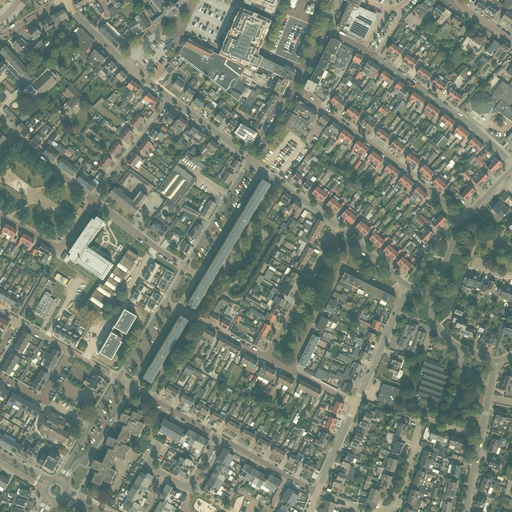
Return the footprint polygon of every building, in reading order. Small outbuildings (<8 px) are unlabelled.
[(88,7),(83,0),(79,0),(74,3),(78,11),(82,14),(85,12),(82,8),(81,7),(84,5),(86,8),(88,7)] [(94,0),(83,0),(88,7),(93,4),(100,15),(104,13),(99,5),(95,2),(94,0)] [(110,0),(115,6),(117,9),(121,6),(117,0),(110,0)] [(150,20),(155,26),(166,17),(170,20),(174,19),(177,17),(178,13),(178,11),(179,10),(179,9),(179,8),(178,8),(188,0),(187,0),(146,0),(150,4),(148,5),(150,7),(145,10),(152,19),(150,20)] [(242,0),(241,2),(244,3),(243,5),(274,17),(278,7),(279,7),(281,0),(242,0)] [(424,0),(426,1),(424,3),(423,2),(421,6),(419,5),(413,10),(421,19),(424,16),(423,15),(424,14),(425,15),(428,11),(429,11),(431,8),(430,7),(432,5),(433,5),(436,0),(424,0)] [(486,11),(492,0),(480,0),(475,7),(484,13),(486,11)] [(497,2),(493,0),(492,0),(486,11),(494,17),(500,9),(501,8),(501,6),(497,3),(497,2)] [(506,0),(501,6),(504,8),(511,0),(510,0),(506,0)] [(371,12),(365,9),(360,7),(348,2),(347,5),(348,5),(339,26),(338,25),(337,28),(348,33),(349,33),(360,38),(360,39),(364,41),(367,36),(372,28),(377,20),(376,14),(371,13),(371,12)] [(108,10),(112,16),(118,12),(116,9),(117,9),(115,6),(108,10)] [(447,19),(452,13),(446,9),(445,10),(438,6),(434,12),(440,17),(440,18),(442,20),(439,24),(441,25),(447,19)] [(68,17),(64,10),(56,14),(59,18),(60,17),(62,21),(61,21),(64,24),(69,30),(72,27),(64,20),(68,17)] [(241,74),(248,78),(253,80),(263,58),(258,56),(271,22),(241,10),(220,56),(226,59),(244,68),(241,74)] [(511,17),(511,16),(506,13),(507,13),(506,12),(501,20),(507,24),(511,17)] [(144,32),(151,27),(142,13),(135,19),(136,20),(128,25),(133,34),(141,29),(144,32)] [(55,25),(58,29),(62,32),(63,30),(60,27),(64,24),(61,21),(62,21),(60,17),(59,18),(56,14),(51,17),(56,25),(55,25)] [(456,30),(458,26),(462,21),(458,19),(459,18),(455,16),(451,22),(454,24),(452,27),(456,30)] [(92,25),(95,27),(101,22),(98,19),(95,17),(92,20),(93,21),(93,22),(94,23),(92,25)] [(53,32),(55,30),(58,29),(55,25),(53,26),(48,19),(41,23),(45,30),(52,37),(54,34),(53,32)] [(442,32),(449,25),(445,22),(439,28),(442,32)] [(103,35),(109,30),(104,25),(99,31),(103,35)] [(463,35),(467,29),(463,26),(461,29),(458,26),(456,30),(459,32),(459,33),(463,35)] [(41,33),(35,27),(29,33),(35,40),(36,39),(37,40),(30,47),(35,52),(45,42),(41,37),(39,35),(41,33)] [(77,42),(83,36),(86,33),(81,29),(82,28),(81,28),(73,37),(77,42)] [(114,34),(109,30),(103,35),(108,40),(114,34)] [(475,52),(478,54),(481,50),(483,49),(480,46),(486,38),(480,34),(480,32),(478,31),(476,31),(471,39),(467,37),(463,44),(466,46),(469,42),(478,48),(475,52)] [(113,44),(118,39),(114,34),(108,40),(113,44)] [(117,49),(122,44),(123,44),(127,40),(122,35),(118,39),(113,44),(117,49)] [(69,41),(82,56),(84,53),(95,42),(92,39),(88,36),(86,38),(83,36),(77,42),(73,37),(69,41)] [(335,41),(331,39),(325,52),(347,62),(348,59),(353,50),(341,44),(341,43),(335,40),(335,41)] [(25,46),(19,40),(18,40),(17,40),(16,41),(16,42),(13,45),(15,46),(14,48),(19,52),(22,56),(26,53),(22,49),(25,46)] [(179,51),(187,55),(193,42),(189,40),(188,40),(186,43),(184,42),(179,51)] [(388,51),(393,54),(397,48),(394,46),(397,43),(395,41),(388,51)] [(492,54),(495,56),(505,42),(504,41),(501,47),(499,45),(499,44),(499,45),(495,42),(495,41),(486,52),(491,56),(492,54)] [(193,42),(187,55),(192,57),(198,45),(198,44),(197,45),(193,42)] [(511,47),(505,42),(495,56),(491,60),(492,61),(495,63),(500,56),(504,59),(508,54),(507,53),(511,47)] [(199,45),(198,45),(192,57),(187,55),(179,51),(168,63),(170,65),(165,70),(170,75),(184,60),(230,95),(231,93),(241,74),(244,68),(226,59),(220,56),(213,53),(213,52),(212,52),(204,48),(203,47),(202,47),(199,45)] [(23,88),(25,90),(30,85),(29,83),(35,77),(34,77),(35,77),(6,47),(0,52),(6,59),(0,65),(0,105),(5,101),(5,100),(7,99),(0,91),(0,75),(8,69),(24,86),(22,89),(23,88)] [(91,66),(93,64),(93,63),(103,52),(98,47),(97,48),(98,48),(92,53),(92,54),(88,59),(86,61),(91,66)] [(397,48),(393,54),(398,58),(405,49),(403,47),(400,50),(397,48)] [(94,78),(97,75),(102,70),(99,67),(103,62),(103,63),(108,57),(103,52),(93,63),(93,64),(97,67),(93,72),(94,72),(91,76),(94,78)] [(347,62),(325,52),(324,52),(325,52),(321,59),(321,60),(343,71),(347,63),(347,62)] [(410,52),(403,61),(408,65),(413,59),(409,57),(412,53),(410,52)] [(87,56),(84,53),(82,56),(75,63),(78,66),(87,56)] [(362,66),(359,64),(363,58),(357,54),(348,68),(352,70),(355,65),(360,68),(362,66)] [(483,56),(474,66),(479,70),(488,61),(483,56)] [(267,87),(267,86),(270,81),(271,77),(277,65),(263,59),(263,58),(253,80),(267,87)] [(413,59),(408,65),(413,69),(420,59),(418,58),(416,61),(413,59)] [(343,71),(321,60),(320,64),(319,64),(318,67),(335,76),(340,78),(341,76),(343,71)] [(62,68),(55,61),(52,64),(59,71),(62,68)] [(370,71),(374,65),(375,64),(372,62),(372,63),(369,61),(362,71),(362,72),(367,75),(370,71)] [(117,68),(112,62),(110,65),(108,63),(103,69),(106,72),(108,72),(110,71),(112,73),(117,68)] [(447,75),(448,75),(452,71),(444,63),(440,67),(447,75)] [(416,74),(422,78),(426,71),(423,69),(426,66),(423,64),(416,74)] [(271,77),(279,80),(282,82),(284,79),(289,81),(292,83),(292,81),(293,79),(294,79),(294,78),(295,75),(296,75),(296,74),(295,74),(277,66),(278,65),(277,65),(277,66),(277,65),(271,77)] [(373,78),(380,68),(374,65),(370,71),(372,73),(370,76),(373,78)] [(47,66),(35,77),(29,83),(30,85),(25,90),(23,92),(31,100),(38,93),(41,96),(56,82),(54,79),(57,77),(49,68),(48,68),(47,66)] [(335,76),(318,67),(317,67),(318,68),(316,71),(314,74),(331,83),(335,76)] [(500,67),(494,73),(497,76),(503,70),(500,67)] [(428,69),(426,71),(422,78),(427,82),(434,72),(432,70),(431,71),(428,69)] [(453,70),(452,71),(448,75),(451,78),(456,73),(453,70)] [(358,71),(354,78),(352,82),(355,84),(357,80),(362,73),(358,71)] [(385,81),(389,75),(384,71),(377,81),(379,82),(382,79),(385,81)] [(115,78),(113,76),(109,81),(113,86),(119,80),(122,82),(127,77),(122,72),(115,78)] [(243,86),(248,78),(241,74),(231,93),(230,95),(230,96),(240,103),(242,99),(241,98),(244,92),(246,88),(243,86)] [(331,83),(314,74),(310,82),(328,90),(331,92),(335,85),(331,83)] [(389,75),(385,81),(388,83),(385,87),(388,89),(395,79),(389,75)] [(431,85),(437,89),(441,82),(444,79),(438,75),(431,85)] [(186,82),(182,79),(178,76),(175,80),(177,81),(173,86),(180,92),(184,86),(183,85),(186,82)] [(457,87),(462,78),(458,76),(453,85),(457,87)] [(489,84),(494,79),(492,76),(486,81),(489,84)] [(349,81),(346,79),(344,77),(341,83),(345,86),(346,85),(349,81)] [(185,95),(191,100),(195,94),(191,92),(199,82),(194,79),(191,82),(187,86),(190,88),(185,95)] [(282,82),(279,80),(278,82),(275,80),(274,82),(286,88),(288,85),(287,84),(289,81),(284,79),(282,82)] [(322,101),(323,102),(324,102),(327,98),(329,95),(326,94),(328,90),(310,82),(308,80),(304,89),(313,93),(322,101)] [(132,81),(127,87),(129,89),(121,98),(124,101),(137,85),(132,81)] [(441,82),(437,89),(442,92),(449,83),(447,81),(444,84),(441,82)] [(493,96),(491,98),(492,107),(495,109),(494,109),(511,122),(511,108),(509,107),(511,102),(511,81),(509,86),(502,81),(492,95),(493,96)] [(274,82),(271,89),(283,95),(284,91),(286,88),(274,82)] [(405,86),(399,82),(392,92),(394,93),(397,90),(400,92),(405,86)] [(124,101),(119,108),(122,111),(128,104),(133,97),(133,96),(135,94),(137,95),(139,97),(144,91),(141,89),(142,88),(137,85),(124,101)] [(81,101),(75,95),(77,93),(70,86),(65,91),(72,98),(66,104),(72,110),(81,101)] [(403,100),(410,90),(405,86),(400,92),(397,96),(403,100)] [(349,97),(353,99),(360,89),(357,87),(349,97)] [(455,87),(448,96),(453,100),(458,94),(455,92),(457,88),(455,87)] [(249,95),(272,109),(273,110),(276,104),(275,103),(276,101),(277,101),(279,98),(272,94),(272,95),(269,93),(268,95),(258,88),(256,92),(252,90),(249,95)] [(199,97),(194,103),(198,106),(198,105),(201,108),(205,102),(207,104),(211,100),(210,99),(216,92),(212,89),(206,98),(201,94),(199,97)] [(386,90),(380,98),(383,100),(389,92),(386,90)] [(108,99),(111,102),(113,104),(118,97),(114,93),(108,99)] [(142,98),(144,100),(148,104),(153,97),(148,93),(147,95),(145,94),(142,98)] [(336,106),(341,100),(338,98),(340,94),(338,93),(331,102),(336,106)] [(415,103),(419,97),(414,93),(407,102),(409,104),(412,101),(415,103)] [(453,100),(458,104),(465,94),(463,93),(461,96),(458,94),(453,100)] [(488,113),(492,107),(491,98),(484,94),(476,95),(471,102),(473,110),(479,115),(488,113)] [(249,95),(244,103),(268,117),(271,112),(272,109),(249,95)] [(158,101),(153,97),(148,104),(153,107),(151,109),(154,112),(159,105),(157,103),(158,101)] [(425,101),(419,97),(415,103),(418,105),(415,109),(418,110),(425,101)] [(102,98),(93,107),(96,110),(105,101),(102,98)] [(336,106),(341,110),(348,100),(346,99),(344,102),(341,100),(336,106)] [(204,110),(210,115),(215,109),(210,106),(213,102),(211,100),(207,104),(209,105),(204,110)] [(221,100),(217,105),(215,107),(219,110),(224,103),(221,100)] [(297,100),(291,111),(297,115),(298,114),(299,115),(299,117),(311,124),(317,114),(308,107),(304,104),(297,100)] [(373,103),(372,104),(369,108),(372,110),(375,106),(376,105),(380,108),(382,105),(375,100),(373,103)] [(401,100),(400,101),(394,108),(398,111),(400,108),(404,102),(401,100)] [(138,101),(134,106),(132,108),(135,110),(141,103),(138,101)] [(266,121),(268,117),(244,103),(240,110),(263,125),(265,123),(264,123),(265,121),(266,121)] [(353,104),(346,113),(351,117),(356,111),(353,109),(355,105),(353,104)] [(430,114),(435,107),(429,104),(422,113),(424,115),(427,112),(430,114)] [(383,105),(378,111),(386,116),(390,110),(383,105)] [(34,106),(21,119),(23,122),(37,109),(34,106)] [(433,121),(440,111),(435,107),(430,114),(433,116),(431,119),(433,121)] [(18,119),(7,108),(3,111),(14,122),(18,119)] [(228,118),(230,117),(232,114),(224,108),(220,112),(220,113),(215,119),(222,123),(227,117),(228,118)] [(166,122),(170,125),(172,126),(175,121),(173,120),(177,115),(170,110),(166,115),(167,116),(165,120),(167,121),(166,122)] [(263,125),(240,110),(237,115),(244,120),(244,121),(259,131),(260,131),(263,125)] [(351,117),(356,121),(363,112),(361,110),(358,113),(356,111),(351,117)] [(311,124),(299,117),(298,118),(290,112),(289,113),(290,113),(282,125),(282,126),(301,137),(303,139),(307,133),(305,131),(311,124)] [(384,125),(389,118),(388,118),(390,116),(388,114),(381,123),(384,125)] [(442,122),(445,124),(450,118),(444,114),(437,124),(439,126),(442,122)] [(134,120),(140,125),(144,120),(138,115),(134,120)] [(323,115),(319,121),(323,124),(320,127),(323,128),(325,125),(325,126),(330,120),(323,115)] [(367,120),(370,116),(368,115),(360,124),(366,128),(370,122),(367,120)] [(177,123),(175,121),(172,126),(171,128),(176,132),(178,130),(181,133),(184,129),(188,123),(181,118),(177,123)] [(455,122),(450,118),(445,124),(442,128),(448,132),(455,122)] [(103,128),(108,122),(105,119),(99,125),(103,128)] [(371,132),(378,123),(373,119),(370,122),(366,128),(371,132)] [(16,129),(20,133),(32,122),(30,120),(28,122),(24,126),(22,123),(16,129)] [(140,125),(134,120),(131,125),(137,130),(140,125)] [(396,133),(403,125),(405,122),(402,120),(394,131),(396,133)] [(33,121),(32,122),(20,133),(25,138),(31,133),(28,130),(31,128),(32,128),(36,125),(33,121)] [(226,127),(232,132),(237,126),(239,128),(241,125),(236,121),(234,124),(231,121),(226,127)] [(258,134),(259,131),(244,121),(241,124),(247,127),(247,128),(258,134)] [(42,122),(34,130),(36,132),(45,124),(42,122)] [(325,130),(333,136),(335,133),(340,128),(333,123),(331,127),(329,125),(326,129),(325,130)] [(423,133),(426,135),(433,126),(429,123),(423,133)] [(239,128),(234,134),(245,142),(251,146),(258,134),(247,128),(241,124),(241,125),(239,128)] [(44,140),(46,137),(47,136),(48,137),(53,131),(46,125),(38,134),(36,133),(29,139),(29,140),(30,139),(32,141),(30,143),(37,149),(41,143),(42,142),(40,140),(41,138),(44,140)] [(380,139),(385,133),(382,131),(385,128),(383,126),(375,135),(380,139)] [(426,135),(428,136),(429,137),(435,128),(433,126),(426,135)] [(454,137),(455,136),(457,133),(459,136),(464,130),(459,126),(452,135),(454,137)] [(185,135),(187,136),(189,138),(192,140),(194,137),(198,131),(193,127),(190,132),(189,133),(187,131),(185,135)] [(127,129),(124,134),(130,138),(133,134),(127,129)] [(164,138),(167,134),(160,129),(158,133),(154,130),(149,136),(155,141),(157,137),(158,138),(161,139),(163,139),(164,138)] [(470,134),(464,130),(459,136),(463,138),(460,141),(462,143),(470,134)] [(203,135),(198,131),(194,137),(192,140),(199,146),(202,142),(200,140),(203,135)] [(344,141),(349,134),(344,131),(336,140),(342,144),(344,141)] [(380,139),(386,143),(393,134),(391,132),(388,135),(385,133),(380,139)] [(53,143),(58,136),(54,134),(49,140),(53,143)] [(120,139),(126,143),(130,138),(124,134),(120,139)] [(344,141),(342,144),(341,144),(345,146),(347,148),(354,138),(349,134),(344,141)] [(441,145),(446,138),(441,135),(434,144),(439,147),(441,145)] [(390,147),(395,150),(403,140),(402,141),(397,137),(390,147)] [(473,148),(479,142),(474,138),(466,147),(468,149),(470,146),(473,148)] [(326,151),(333,141),(330,139),(323,148),(326,151)] [(146,140),(142,145),(148,150),(150,147),(153,149),(155,147),(146,140)] [(395,150),(401,154),(408,145),(406,143),(407,142),(403,140),(395,150)] [(212,156),(215,152),(219,147),(211,141),(208,146),(205,144),(200,151),(201,152),(203,153),(205,150),(207,152),(207,153),(212,156)] [(336,143),(333,141),(326,151),(329,153),(336,143)] [(363,145),(360,143),(358,141),(351,151),(353,153),(356,149),(359,151),(363,145)] [(426,144),(430,147),(434,150),(436,146),(429,141),(426,144)] [(484,147),(479,142),(473,148),(476,151),(473,154),(476,156),(484,147)] [(119,152),(123,147),(117,143),(113,148),(119,152)] [(49,158),(56,148),(51,144),(49,147),(43,154),(46,156),(46,155),(49,158),(48,158),(49,158)] [(146,153),(148,150),(142,145),(138,150),(147,157),(148,155),(146,153)] [(369,149),(363,145),(359,151),(362,154),(359,157),(361,159),(369,149)] [(66,150),(73,155),(76,151),(69,146),(66,150)] [(66,151),(63,149),(61,152),(56,148),(49,158),(54,162),(59,156),(61,158),(66,151)] [(113,148),(110,152),(109,153),(115,157),(119,152),(113,148)] [(341,161),(344,157),(348,152),(344,149),(337,158),(341,161)] [(405,160),(410,164),(415,158),(419,153),(415,150),(414,152),(412,150),(405,160)] [(189,155),(191,153),(190,152),(188,151),(184,156),(191,162),(193,158),(189,155)] [(433,151),(426,159),(430,162),(436,154),(433,151)] [(378,156),(374,153),(373,152),(365,162),(368,163),(370,160),(373,162),(378,156)] [(135,154),(131,159),(137,163),(140,161),(142,163),(144,161),(135,154)] [(463,160),(456,154),(451,159),(455,163),(457,165),(458,165),(463,160)] [(471,165),(472,164),(475,161),(477,159),(473,155),(467,161),(471,165)] [(106,156),(103,161),(108,166),(112,161),(106,156)] [(383,160),(378,156),(373,162),(370,166),(374,168),(376,170),(383,160)] [(478,157),(477,159),(475,161),(476,162),(478,164),(481,167),(482,168),(484,165),(485,165),(484,166),(493,174),(498,169),(492,164),(489,167),(486,164),(482,160),(483,159),(482,159),(479,156),(478,157)] [(194,157),(193,158),(191,162),(204,172),(207,167),(194,157)] [(236,160),(231,157),(228,161),(230,163),(229,166),(232,168),(232,167),(237,171),(241,164),(236,160)] [(415,158),(410,164),(415,168),(423,158),(420,157),(418,160),(415,158)] [(63,159),(58,165),(63,169),(68,163),(63,159)] [(131,159),(127,164),(136,171),(138,168),(135,166),(137,163),(131,159)] [(502,165),(496,159),(492,164),(498,169),(502,165)] [(99,166),(105,171),(108,166),(103,161),(99,166)] [(357,169),(361,163),(358,161),(351,171),(354,173),(357,169)] [(440,172),(446,165),(447,163),(445,161),(443,163),(437,169),(440,172)] [(424,175),(429,170),(426,167),(429,164),(427,162),(419,171),(424,175)] [(68,163),(63,169),(68,173),(73,167),(68,163)] [(301,164),(295,172),(297,174),(293,179),(294,180),(295,181),(295,183),(297,184),(298,184),(298,183),(299,183),(303,178),(302,177),(303,177),(301,175),(303,173),(302,172),(305,167),(301,164)] [(394,168),(389,164),(382,174),(384,176),(386,172),(389,175),(394,168)] [(171,173),(167,178),(162,184),(158,190),(168,198),(177,205),(178,205),(192,186),(197,180),(193,177),(177,165),(173,170),(171,173)] [(73,167),(68,173),(73,177),(78,171),(73,167)] [(229,184),(234,176),(228,173),(229,170),(225,167),(220,174),(219,175),(217,177),(218,178),(220,179),(218,182),(223,185),(224,185),(225,185),(225,184),(226,183),(229,184)] [(400,172),(394,168),(389,175),(393,177),(390,180),(392,182),(400,172)] [(424,175),(429,180),(437,171),(435,169),(432,172),(429,170),(424,175)] [(476,175),(478,178),(484,183),(489,178),(480,170),(478,172),(476,175)] [(329,174),(326,171),(324,174),(320,180),(323,182),(329,174)] [(462,175),(462,174),(459,171),(453,178),(457,181),(462,175)] [(320,180),(324,174),(322,172),(316,179),(319,181),(320,180)] [(462,174),(462,175),(468,181),(471,178),(465,172),(462,174)] [(77,180),(82,184),(87,178),(82,174),(77,180)] [(313,185),(312,185),(314,182),(312,181),(312,180),(311,179),(312,178),(308,175),(305,180),(307,181),(303,186),(304,187),(303,187),(308,191),(308,190),(308,191),(313,185)] [(372,183),(375,185),(380,178),(377,175),(372,183)] [(409,180),(406,177),(404,175),(396,185),(401,189),(404,185),(404,186),(409,180)] [(437,188),(443,182),(445,179),(441,175),(433,183),(437,188)] [(82,184),(87,188),(92,182),(87,178),(82,184)] [(480,188),(484,183),(478,178),(476,180),(473,178),(471,179),(480,188)] [(257,189),(253,196),(261,201),(271,185),(263,180),(260,185),(258,187),(259,187),(257,189)] [(414,184),(409,180),(404,186),(407,188),(404,191),(406,193),(414,184)] [(92,192),(97,186),(92,182),(87,188),(92,192)] [(330,189),(333,192),(336,189),(339,185),(335,182),(330,189)] [(437,188),(442,192),(450,184),(448,182),(445,185),(443,182),(437,188)] [(109,195),(111,197),(135,215),(141,208),(141,207),(148,198),(143,193),(142,193),(141,192),(133,202),(123,194),(124,192),(119,189),(121,187),(119,186),(120,184),(119,183),(115,188),(109,195)] [(320,184),(312,194),(318,198),(322,192),(319,189),(322,186),(320,184)] [(471,197),(475,192),(467,184),(465,186),(468,189),(465,191),(471,197)] [(455,188),(453,185),(448,190),(454,196),(457,193),(454,190),(455,188)] [(394,190),(391,187),(386,194),(384,196),(387,198),(394,190)] [(423,192),(419,188),(418,187),(410,196),(412,198),(415,201),(415,200),(423,192)] [(318,198),(323,202),(330,193),(328,191),(326,194),(322,192),(318,198)] [(466,202),(471,197),(465,191),(460,196),(466,202)] [(428,196),(423,192),(415,200),(418,203),(420,205),(428,196)] [(207,200),(203,207),(212,212),(216,205),(210,201),(212,198),(204,193),(202,197),(207,200)] [(507,212),(503,207),(504,206),(502,205),(509,197),(506,194),(504,193),(499,199),(498,197),(489,206),(490,207),(490,206),(493,209),(493,210),(501,218),(504,215),(505,216),(506,215),(505,214),(507,212)] [(292,198),(286,194),(282,199),(280,202),(286,206),(288,204),(292,198)] [(244,212),(252,217),(261,201),(253,196),(249,203),(248,205),(244,212)] [(334,196),(327,205),(332,209),(337,203),(334,201),(337,197),(334,196)] [(406,196),(406,197),(399,204),(398,206),(401,208),(403,206),(409,199),(406,196)] [(177,205),(168,198),(164,204),(173,211),(177,206),(177,205)] [(353,198),(351,200),(347,205),(351,207),(356,200),(353,198)] [(296,215),(298,212),(301,209),(300,208),(302,206),(296,201),(291,207),(295,210),(293,213),(296,215)] [(332,209),(338,213),(345,204),(343,202),(340,205),(337,203),(332,209)] [(200,218),(202,215),(199,214),(200,213),(185,204),(182,209),(186,212),(196,216),(200,218)] [(368,209),(370,206),(367,204),(362,210),(365,212),(368,209)] [(203,207),(200,213),(199,214),(202,215),(208,219),(212,212),(203,207)] [(280,219),(284,215),(283,214),(287,209),(284,207),(276,216),(280,219)] [(347,220),(352,214),(348,212),(351,208),(349,207),(342,216),(347,220)] [(238,221),(234,227),(242,232),(252,217),(244,212),(240,219),(239,221),(238,221)] [(352,214),(347,220),(352,225),(360,215),(357,213),(355,217),(352,214)] [(313,223),(321,228),(324,223),(318,220),(315,219),(316,217),(313,215),(311,218),(315,219),(313,223)] [(200,218),(196,216),(189,227),(199,233),(203,227),(198,224),(201,219),(200,218)] [(442,216),(437,221),(443,226),(447,221),(442,216)] [(70,257),(69,259),(76,264),(77,263),(82,266),(103,280),(111,268),(109,266),(85,250),(90,243),(97,233),(104,223),(97,218),(97,217),(95,221),(93,220),(93,219),(92,220),(93,220),(77,243),(76,243),(75,245),(73,244),(71,247),(73,248),(71,250),(72,251),(70,254),(69,253),(69,254),(71,255),(69,257),(70,257)] [(151,228),(157,233),(164,223),(165,222),(157,217),(152,224),(153,225),(151,228)] [(177,217),(172,225),(174,227),(180,219),(177,217)] [(416,220),(423,226),(426,223),(419,217),(416,220)] [(287,231),(291,225),(294,221),(294,220),(291,218),(287,225),(284,222),(281,227),(287,231)] [(356,228),(361,232),(366,226),(369,223),(364,219),(356,228)] [(438,231),(443,226),(437,221),(434,224),(431,221),(429,223),(438,231)] [(170,227),(164,223),(157,233),(163,237),(170,227)] [(318,234),(321,228),(313,223),(312,224),(312,223),(311,226),(305,223),(304,226),(306,227),(318,234)] [(7,235),(11,228),(5,225),(0,234),(0,235),(2,236),(4,233),(7,235)] [(369,228),(366,226),(361,232),(366,236),(374,227),(372,225),(369,228)] [(196,240),(199,233),(189,227),(184,235),(180,233),(180,232),(173,228),(170,232),(174,234),(178,236),(183,239),(187,241),(190,236),(196,240)] [(229,236),(225,243),(233,248),(242,232),(234,227),(230,234),(231,234),(229,236)] [(315,239),(318,234),(306,227),(304,229),(308,231),(306,234),(315,239)] [(406,231),(405,230),(402,232),(409,238),(414,232),(409,227),(406,231)] [(426,232),(424,234),(429,240),(434,235),(425,227),(423,229),(426,232)] [(6,238),(9,240),(11,242),(17,231),(11,228),(7,235),(6,238)] [(370,239),(375,244),(380,238),(377,235),(379,232),(377,230),(370,239)] [(313,244),(315,239),(306,234),(301,231),(296,238),(299,240),(310,245),(311,243),(313,244)] [(174,234),(170,232),(168,235),(165,239),(168,242),(174,234)] [(425,245),(429,240),(424,234),(424,235),(422,233),(419,235),(418,234),(416,237),(425,245)] [(28,238),(23,234),(17,245),(19,246),(21,242),(25,244),(28,238)] [(375,244),(380,248),(388,239),(385,237),(383,241),(380,238),(375,244)] [(28,238),(25,244),(28,246),(26,250),(28,251),(34,241),(28,238)] [(186,243),(187,241),(183,239),(180,243),(183,245),(180,250),(187,254),(191,247),(186,243)] [(301,250),(310,255),(313,250),(309,248),(310,245),(299,240),(298,243),(301,244),(298,249),(299,249),(301,250)] [(402,249),(404,251),(409,246),(412,243),(409,241),(402,249)] [(13,245),(10,243),(7,249),(4,254),(7,255),(13,245)] [(220,252),(217,256),(216,259),(224,263),(233,248),(225,243),(221,250),(220,252)] [(383,251),(388,256),(394,250),(391,247),(393,244),(391,243),(383,251)] [(45,254),(41,261),(45,264),(47,261),(46,261),(52,251),(41,245),(38,251),(45,254)] [(414,253),(419,257),(423,252),(419,248),(414,253)] [(121,283),(122,281),(122,280),(122,281),(127,273),(129,270),(129,271),(135,263),(134,263),(136,260),(137,260),(139,257),(129,250),(103,287),(100,285),(85,306),(84,307),(98,317),(100,314),(112,296),(115,298),(118,293),(115,291),(121,283)] [(278,260),(281,254),(274,250),(271,256),(278,260)] [(310,255),(301,250),(298,256),(307,261),(310,255)] [(388,256),(393,260),(401,251),(399,250),(397,253),(394,250),(388,256)] [(397,264),(402,268),(407,262),(404,260),(407,256),(405,255),(397,264)] [(295,261),(305,266),(307,261),(298,256),(295,261)] [(271,267),(271,266),(274,260),(269,258),(266,264),(271,267)] [(210,267),(206,274),(214,279),(224,263),(216,259),(212,265),(211,267),(210,267)] [(302,271),(305,266),(295,261),(293,260),(290,265),(302,271)] [(412,266),(407,262),(402,268),(407,272),(412,266)] [(158,269),(162,271),(164,268),(155,263),(153,266),(152,265),(148,271),(150,272),(150,271),(155,275),(156,274),(158,269)] [(172,273),(164,268),(162,271),(165,273),(162,278),(167,282),(169,283),(172,277),(171,276),(172,273)] [(295,273),(296,272),(291,269),(287,276),(296,281),(299,276),(295,273)] [(157,280),(159,276),(156,274),(155,275),(150,271),(150,272),(148,274),(147,273),(143,279),(150,283),(154,278),(157,280)] [(347,284),(350,278),(351,276),(350,276),(348,275),(347,276),(344,275),(345,273),(343,276),(342,277),(343,277),(341,281),(347,284)] [(201,283),(197,290),(205,295),(214,279),(206,274),(202,281),(201,283)] [(469,274),(468,278),(469,279),(467,285),(464,284),(464,283),(462,287),(471,290),(472,289),(476,290),(477,288),(479,283),(478,282),(479,277),(479,278),(475,277),(476,276),(469,274)] [(166,284),(167,282),(162,278),(159,276),(157,280),(160,282),(157,287),(164,291),(167,285),(166,284)] [(293,286),(296,281),(287,276),(284,281),(293,286)] [(350,278),(347,284),(353,287),(356,280),(356,279),(354,278),(353,279),(350,278)] [(290,292),(293,286),(284,281),(282,280),(280,282),(283,284),(281,287),(290,292)] [(358,289),(361,283),(362,282),(359,281),(359,282),(356,280),(353,287),(358,289)] [(496,296),(497,294),(499,288),(495,286),(496,285),(495,285),(496,283),(489,281),(487,286),(483,285),(481,291),(487,294),(488,293),(492,294),(491,297),(496,298),(496,296)] [(363,295),(364,292),(367,286),(368,285),(368,284),(367,285),(365,284),(364,285),(361,283),(358,289),(357,292),(363,295)] [(145,292),(149,294),(151,290),(142,285),(140,288),(139,287),(135,293),(137,294),(142,297),(143,297),(145,292)] [(511,300),(511,296),(511,290),(504,288),(505,287),(500,285),(499,288),(497,294),(499,295),(501,295),(500,296),(511,300)] [(3,300),(8,303),(16,289),(17,287),(15,286),(14,288),(10,295),(7,294),(3,300)] [(370,295),(373,289),(373,287),(371,286),(370,288),(367,286),(364,292),(370,295)] [(288,297),(290,292),(281,287),(279,291),(273,288),(271,291),(280,295),(281,293),(288,297)] [(17,295),(16,295),(19,291),(16,289),(8,303),(14,306),(17,300),(15,298),(17,295)] [(374,301),(378,292),(379,290),(377,289),(376,290),(373,289),(370,295),(368,299),(369,299),(368,299),(373,302),(373,301),(374,301)] [(159,295),(151,290),(149,294),(152,296),(149,301),(154,304),(156,305),(159,299),(158,298),(159,295)] [(196,310),(203,298),(205,295),(197,290),(193,296),(193,297),(192,299),(192,298),(187,305),(192,308),(191,309),(193,310),(193,309),(196,310)] [(45,291),(34,313),(46,319),(56,300),(50,297),(51,295),(45,291)] [(279,298),(278,298),(280,295),(271,291),(270,294),(269,294),(273,296),(271,300),(273,302),(282,307),(285,301),(279,298)] [(382,293),(378,292),(374,301),(377,302),(378,299),(381,301),(384,294),(385,293),(382,292),(382,293)] [(144,302),(146,299),(143,297),(142,297),(137,294),(135,297),(134,296),(130,302),(137,306),(141,300),(144,302)] [(379,304),(385,307),(390,297),(391,296),(390,296),(388,295),(387,296),(384,294),(381,301),(379,304)] [(245,300),(250,303),(258,307),(260,303),(247,296),(245,300)] [(223,297),(221,301),(220,302),(228,306),(231,302),(223,297)] [(393,299),(390,297),(385,307),(383,311),(382,313),(379,319),(382,320),(385,314),(388,316),(388,314),(389,314),(392,306),(394,304),(394,303),(396,299),(396,298),(396,299),(394,298),(393,299)] [(153,307),(154,304),(149,301),(146,299),(144,302),(147,304),(144,310),(151,314),(154,308),(153,307)] [(331,299),(328,305),(339,311),(340,308),(336,306),(338,303),(331,299)] [(19,309),(23,303),(17,300),(14,306),(19,309)] [(276,317),(279,312),(270,307),(262,302),(261,305),(269,309),(267,312),(276,317)] [(279,312),(282,307),(273,302),(270,307),(279,312)] [(340,318),(337,317),(336,316),(339,311),(328,305),(325,311),(332,314),(333,314),(331,318),(338,321),(339,322),(340,319),(340,318)] [(462,317),(465,309),(457,306),(454,314),(455,314),(454,318),(454,319),(454,320),(453,320),(452,322),(457,324),(455,327),(461,329),(459,333),(461,334),(462,333),(464,334),(463,335),(470,337),(472,333),(473,334),(475,330),(466,327),(468,323),(464,322),(465,318),(462,317)] [(257,316),(265,321),(267,319),(274,323),(276,317),(267,312),(264,316),(251,308),(249,312),(257,316)] [(354,323),(361,326),(368,329),(369,327),(371,328),(375,330),(375,329),(378,330),(381,323),(375,321),(377,318),(372,315),(370,319),(374,321),(373,324),(361,319),(364,312),(362,311),(360,309),(354,323)] [(211,318),(209,320),(216,324),(219,318),(216,316),(218,312),(214,310),(212,314),(210,317),(211,318)] [(125,334),(135,316),(125,311),(115,328),(125,334)] [(264,323),(265,321),(257,316),(256,319),(259,322),(257,326),(259,328),(262,329),(268,332),(271,327),(265,324),(264,323)] [(181,317),(171,332),(179,337),(189,321),(181,317)] [(221,327),(227,331),(231,324),(233,320),(229,318),(229,319),(226,317),(224,320),(223,320),(221,324),(222,324),(221,327)] [(319,323),(333,330),(336,324),(337,325),(338,321),(331,318),(330,321),(329,321),(329,320),(322,317),(319,323)] [(9,323),(3,320),(0,324),(0,328),(4,331),(9,323)] [(476,328),(479,329),(478,331),(483,333),(486,324),(481,322),(481,323),(478,322),(476,328)] [(333,330),(319,323),(316,329),(323,332),(325,329),(332,333),(334,330),(333,330)] [(511,325),(506,323),(502,332),(506,334),(507,333),(511,334),(511,325)] [(405,324),(398,345),(406,348),(405,350),(414,353),(418,355),(426,334),(417,331),(418,329),(405,324)] [(59,336),(64,329),(58,325),(53,333),(59,336)] [(370,331),(368,329),(361,326),(359,331),(365,334),(363,338),(373,342),(375,337),(376,335),(369,333),(370,331)] [(265,338),(268,332),(262,329),(259,328),(256,332),(259,334),(265,338)] [(65,340),(69,332),(64,329),(59,336),(65,340)] [(200,340),(202,341),(205,343),(207,339),(211,332),(206,329),(200,340)] [(492,345),(494,339),(497,340),(499,334),(493,332),(486,329),(482,340),(485,341),(485,342),(492,345)] [(23,332),(20,337),(28,342),(32,337),(23,332)] [(70,343),(75,335),(69,332),(65,340),(70,343)] [(171,332),(162,348),(170,353),(179,337),(171,332)] [(216,335),(211,332),(207,339),(210,341),(208,344),(210,345),(216,335)] [(110,360),(120,342),(122,339),(112,334),(100,354),(110,360)] [(262,343),(265,338),(259,334),(256,340),(262,343)] [(81,339),(75,335),(70,343),(76,346),(81,339)] [(313,335),(306,350),(313,353),(320,339),(313,335)] [(20,337),(17,343),(25,348),(28,342),(20,337)] [(223,348),(226,341),(221,338),(216,348),(218,349),(220,346),(223,348)] [(367,354),(371,347),(365,344),(362,343),(364,341),(358,338),(354,348),(359,351),(367,354)] [(259,348),(262,343),(256,340),(254,345),(259,348)] [(226,341),(223,348),(225,349),(221,356),(222,356),(221,358),(222,359),(223,357),(224,357),(231,343),(226,341)] [(22,354),(25,348),(17,343),(13,349),(18,351),(22,354)] [(228,356),(230,352),(233,353),(237,346),(231,343),(224,357),(223,357),(222,359),(222,360),(224,361),(226,359),(228,355),(228,356)] [(237,346),(233,353),(236,355),(234,358),(236,359),(242,349),(237,346)] [(162,348),(153,363),(161,368),(170,353),(162,348)] [(53,349),(50,354),(58,359),(61,354),(53,349)] [(306,368),(313,353),(306,350),(298,365),(306,368)] [(359,351),(356,358),(359,359),(364,361),(367,354),(359,351)] [(11,353),(8,359),(16,364),(19,358),(11,353)] [(55,365),(58,359),(50,354),(46,360),(55,365)] [(338,358),(350,364),(351,362),(352,363),(354,360),(347,357),(340,354),(338,358)] [(244,364),(247,366),(251,359),(245,355),(239,366),(242,367),(244,364)] [(397,376),(399,371),(402,361),(393,358),(391,363),(392,363),(391,367),(390,367),(388,372),(393,374),(397,376)] [(8,359),(4,365),(13,369),(16,364),(8,359)] [(258,362),(251,359),(247,366),(246,369),(252,373),(258,362)] [(425,359),(424,364),(421,371),(425,372),(417,396),(421,398),(419,405),(422,406),(423,403),(435,407),(439,396),(444,398),(452,375),(437,370),(439,364),(425,359)] [(43,366),(51,371),(55,365),(46,360),(43,366)] [(153,363),(150,368),(143,379),(151,384),(161,368),(153,363)] [(228,371),(231,373),(232,373),(233,371),(236,366),(236,365),(232,363),(228,371)] [(354,363),(351,370),(358,374),(362,366),(357,364),(356,364),(354,363)] [(4,365),(1,370),(9,375),(13,369),(4,365)] [(188,365),(185,370),(192,374),(195,370),(188,365)] [(263,365),(258,376),(264,379),(270,369),(263,365)] [(270,369),(264,379),(270,383),(276,372),(270,369)] [(318,369),(314,377),(317,378),(318,378),(323,381),(327,373),(318,369)] [(40,370),(37,376),(46,381),(49,375),(45,373),(40,370)] [(355,381),(358,374),(351,370),(348,376),(338,372),(336,375),(344,379),(349,381),(350,379),(355,381)] [(104,379),(95,374),(91,381),(87,378),(84,384),(88,386),(88,387),(97,392),(99,387),(100,387),(102,384),(101,384),(104,379)] [(505,376),(503,383),(511,386),(511,374),(511,375),(511,378),(505,376)] [(279,385),(283,387),(288,378),(281,375),(275,385),(278,387),(279,385)] [(42,387),(46,381),(37,376),(34,382),(42,387)] [(294,382),(288,378),(283,387),(287,389),(286,391),(288,392),(294,382)] [(348,383),(349,381),(344,379),(342,381),(345,382),(342,390),(344,391),(350,393),(351,393),(352,391),(352,390),(351,390),(353,386),(348,383)] [(301,394),(303,391),(306,384),(301,381),(296,392),(301,394)] [(34,382),(31,388),(39,392),(42,387),(34,382)] [(165,392),(171,395),(174,389),(171,387),(173,384),(170,383),(165,392)] [(505,395),(511,397),(511,394),(511,393),(510,393),(511,390),(511,389),(511,386),(503,383),(500,390),(506,392),(505,395)] [(308,393),(311,386),(306,384),(303,391),(308,393)] [(400,390),(397,389),(396,388),(395,387),(394,387),(393,387),(383,384),(382,386),(385,392),(383,392),(383,391),(381,391),(377,400),(380,401),(381,402),(383,403),(384,403),(394,406),(395,404),(396,403),(396,401),(396,399),(400,390)] [(174,389),(171,395),(176,398),(181,389),(176,386),(174,389)] [(275,388),(272,386),(269,391),(267,395),(270,397),(275,388)] [(310,395),(313,396),(317,389),(311,386),(308,393),(306,397),(304,400),(302,404),(306,406),(310,398),(309,397),(310,395)] [(9,392),(3,388),(0,393),(0,397),(4,400),(9,392)] [(317,389),(313,396),(316,397),(314,401),(316,402),(322,392),(317,389)] [(180,400),(186,403),(189,398),(186,396),(188,393),(186,391),(180,400)] [(8,402),(13,405),(18,397),(12,394),(8,402)] [(192,399),(189,398),(186,403),(191,407),(197,398),(194,396),(192,399)] [(24,400),(18,397),(13,405),(19,408),(24,400)] [(336,399),(334,403),(337,404),(335,407),(342,411),(344,405),(337,402),(338,400),(336,399),(337,399),(336,399)] [(29,403),(24,400),(19,408),(25,411),(29,403)] [(201,400),(196,409),(201,412),(204,406),(201,405),(203,401),(201,400)] [(35,407),(29,403),(25,411),(30,415),(35,407)] [(201,412),(206,415),(212,406),(209,405),(207,408),(204,406),(201,412)] [(238,408),(237,407),(234,406),(234,407),(230,415),(233,417),(238,408)] [(36,418),(38,414),(41,410),(35,407),(30,415),(36,418)] [(340,416),(342,411),(335,407),(333,410),(330,409),(329,411),(340,416)] [(216,421),(220,415),(216,413),(218,410),(216,409),(211,418),(216,421)] [(291,420),(296,411),(293,409),(288,419),(291,420)] [(54,441),(59,444),(60,442),(64,444),(66,439),(67,440),(71,435),(62,430),(68,421),(51,410),(46,418),(48,419),(46,421),(44,419),(41,424),(42,425),(38,431),(42,434),(41,435),(43,437),(44,436),(47,438),(46,439),(53,443),(54,441)] [(366,413),(363,420),(369,422),(371,423),(372,419),(376,420),(378,417),(380,418),(382,412),(376,410),(375,412),(370,411),(369,414),(366,413)] [(120,435),(128,439),(131,434),(139,438),(145,424),(139,422),(142,415),(133,412),(131,417),(122,413),(122,414),(123,414),(121,417),(119,421),(126,424),(125,427),(124,426),(120,435)] [(506,419),(508,415),(507,415),(507,414),(507,413),(505,412),(504,413),(504,414),(499,412),(498,414),(499,414),(498,416),(496,415),(494,422),(497,424),(498,421),(504,424),(505,419),(506,419)] [(227,415),(225,414),(223,417),(220,415),(216,421),(222,424),(227,415)] [(328,423),(335,426),(337,420),(327,416),(326,418),(329,419),(328,423)] [(226,427),(231,430),(237,421),(233,419),(231,417),(226,427)] [(165,427),(168,421),(164,419),(159,428),(161,429),(159,431),(164,434),(167,428),(165,427)] [(362,428),(361,431),(367,433),(369,427),(367,427),(369,422),(363,420),(361,419),(359,426),(362,428)] [(164,434),(167,436),(171,431),(169,429),(172,424),(168,421),(165,427),(167,428),(164,434)] [(237,421),(231,430),(237,433),(242,424),(240,422),(240,423),(237,421)] [(333,431),(335,426),(328,423),(326,426),(323,424),(322,426),(333,431)] [(399,423),(397,429),(405,432),(407,428),(405,428),(406,426),(399,423)] [(167,436),(171,438),(175,433),(173,432),(176,426),(172,424),(169,429),(171,431),(167,436)] [(171,438),(175,441),(178,435),(176,434),(180,428),(176,426),(173,432),(175,433),(171,438)] [(246,426),(241,435),(247,438),(250,433),(247,431),(249,428),(246,426)] [(178,435),(175,441),(179,443),(181,440),(184,434),(182,433),(184,430),(180,428),(176,434),(178,435)] [(404,436),(405,432),(397,429),(395,435),(402,437),(403,435),(404,436)] [(181,440),(185,442),(188,437),(190,438),(193,432),(189,430),(187,433),(186,435),(184,434),(181,440)] [(301,436),(302,437),(305,432),(304,432),(304,431),(301,430),(294,444),(291,449),(295,450),(298,444),(301,436)] [(437,440),(439,432),(433,430),(430,438),(429,442),(431,442),(433,439),(437,440)] [(250,433),(247,438),(252,442),(257,432),(255,431),(253,435),(250,433)] [(322,435),(321,438),(328,441),(331,436),(320,431),(319,433),(322,435)] [(357,433),(354,440),(360,442),(365,444),(367,438),(366,436),(367,433),(361,431),(360,434),(357,433)] [(185,442),(189,445),(192,439),(194,440),(197,434),(193,432),(190,438),(188,437),(185,442)] [(446,434),(439,432),(437,440),(440,441),(439,445),(441,446),(438,453),(440,454),(442,455),(444,448),(447,440),(444,439),(446,434)] [(189,445),(192,447),(196,441),(198,442),(201,437),(197,434),(194,440),(192,439),(189,445)] [(110,450),(109,449),(105,459),(116,463),(118,458),(124,461),(130,447),(126,446),(128,439),(120,435),(117,441),(109,437),(106,445),(111,447),(110,450)] [(256,444),(262,447),(267,438),(262,435),(256,444)] [(498,437),(491,435),(489,438),(492,439),(490,445),(498,448),(501,449),(502,445),(503,446),(505,440),(498,437)] [(3,436),(0,441),(0,445),(4,447),(9,440),(3,436)] [(205,439),(201,437),(198,442),(196,441),(192,447),(196,449),(200,443),(202,445),(205,439)] [(449,444),(456,446),(458,439),(452,437),(449,444)] [(262,447),(267,450),(272,441),(267,438),(262,447)] [(326,447),(328,441),(321,438),(320,441),(316,439),(314,444),(322,448),(323,445),(326,447)] [(204,446),(205,447),(206,447),(209,441),(205,439),(202,445),(200,443),(196,449),(200,451),(204,446)] [(352,451),(360,454),(362,447),(359,446),(360,442),(354,440),(353,439),(350,446),(353,447),(352,451)] [(464,441),(458,439),(456,446),(454,450),(460,452),(464,441)] [(9,440),(4,447),(10,451),(14,443),(9,440)] [(43,443),(37,440),(32,449),(28,447),(25,453),(31,457),(35,452),(37,453),(38,452),(43,443)] [(14,443),(10,451),(16,454),(20,446),(17,444),(18,442),(15,441),(14,443)] [(396,442),(394,447),(402,450),(404,446),(402,446),(403,444),(396,442)] [(277,456),(280,450),(282,447),(279,445),(277,444),(272,453),(277,456)] [(490,445),(488,451),(496,454),(498,448),(490,445)] [(401,454),(402,450),(394,447),(392,453),(399,456),(400,454),(401,454)] [(224,448),(222,452),(228,456),(227,458),(232,461),(234,457),(229,454),(230,452),(224,448)] [(280,450),(277,456),(282,459),(288,450),(285,448),(283,452),(280,450)] [(54,450),(49,457),(57,462),(60,457),(58,456),(60,453),(54,450)] [(288,462),(293,464),(297,457),(293,455),(295,452),(293,451),(288,462)] [(348,453),(345,460),(351,462),(353,463),(354,459),(359,461),(361,454),(360,454),(352,451),(351,454),(348,453)] [(440,454),(438,453),(433,451),(431,451),(430,453),(425,451),(423,458),(434,462),(435,459),(436,455),(439,457),(440,454)] [(42,466),(47,458),(38,452),(37,453),(35,457),(39,460),(37,463),(42,466)] [(230,465),(232,461),(227,458),(228,456),(222,452),(219,456),(225,460),(224,462),(230,465)] [(299,466),(304,456),(304,455),(298,453),(297,457),(293,464),(299,466)] [(58,462),(57,462),(49,457),(48,456),(47,458),(42,466),(49,471),(51,468),(53,470),(58,462)] [(180,457),(178,462),(184,465),(185,463),(190,466),(193,462),(181,456),(180,457)] [(219,456),(217,460),(223,464),(222,465),(227,469),(230,465),(224,462),(225,460),(219,456)] [(303,468),(309,471),(312,464),(313,461),(310,459),(308,457),(303,468)] [(389,459),(388,458),(385,457),(383,462),(396,467),(398,461),(389,458),(389,459)] [(432,466),(433,465),(434,462),(423,458),(420,465),(426,467),(425,470),(432,472),(433,469),(432,469),(433,466),(432,466)] [(113,470),(116,463),(105,459),(103,464),(94,460),(91,468),(98,471),(97,474),(96,473),(91,483),(100,486),(102,481),(110,485),(116,471),(113,470)] [(345,467),(343,471),(353,474),(354,468),(353,468),(353,467),(350,466),(351,462),(345,460),(344,459),(341,466),(345,467)] [(499,463),(491,460),(488,466),(492,468),(492,469),(498,471),(500,466),(503,467),(505,461),(500,459),(499,463)] [(218,466),(215,470),(221,473),(222,471),(228,474),(230,470),(227,469),(222,465),(223,464),(217,460),(215,464),(218,466)] [(312,464),(309,471),(314,473),(319,462),(317,461),(315,465),(312,464)] [(451,476),(456,476),(456,477),(458,478),(458,475),(458,473),(459,473),(459,472),(458,472),(459,471),(460,471),(461,467),(458,467),(459,463),(451,461),(450,465),(453,466),(451,476)] [(182,467),(188,470),(190,466),(185,463),(184,465),(178,462),(176,466),(181,469),(182,467)] [(378,467),(377,470),(383,472),(384,469),(385,469),(385,470),(394,473),(396,467),(383,462),(384,463),(382,468),(378,467)] [(241,477),(245,479),(248,473),(246,472),(249,467),(245,464),(240,473),(242,474),(241,477)] [(180,471),(186,474),(188,470),(182,467),(181,469),(176,466),(173,469),(179,473),(180,471)] [(253,469),(249,467),(246,472),(248,473),(245,479),(249,481),(252,476),(250,475),(253,469)] [(173,469),(171,473),(177,477),(178,475),(183,478),(186,474),(180,471),(179,473),(173,469)] [(252,476),(249,481),(253,484),(256,478),(254,477),(257,471),(253,469),(250,475),(252,476)] [(228,475),(228,474),(222,471),(221,473),(215,470),(213,474),(219,477),(220,475),(226,478),(228,480),(230,476),(228,475)] [(416,477),(424,480),(426,474),(433,476),(434,473),(432,472),(425,470),(424,473),(418,471),(416,477)] [(261,473),(257,471),(254,477),(256,478),(253,484),(256,486),(260,480),(258,479),(261,473)] [(339,473),(336,480),(342,482),(344,483),(345,479),(349,480),(349,479),(350,480),(352,480),(354,479),(356,480),(358,479),(359,476),(352,474),(353,474),(343,471),(342,474),(339,473)] [(141,472),(139,476),(144,480),(146,478),(151,481),(154,477),(145,472),(144,474),(141,472)] [(265,476),(261,473),(258,479),(260,480),(256,486),(261,488),(262,485),(265,479),(264,478),(265,476)] [(213,474),(211,477),(217,481),(218,479),(223,482),(226,478),(220,475),(219,477),(213,474)] [(383,475),(382,475),(380,480),(381,480),(391,483),(393,478),(383,474),(383,475)] [(262,485),(266,487),(269,482),(271,483),(274,477),(270,475),(269,478),(267,480),(265,479),(262,485)] [(139,476),(137,480),(142,484),(143,482),(149,485),(151,481),(146,478),(144,480),(139,476)] [(221,486),(223,482),(218,479),(217,481),(211,477),(209,481),(214,485),(216,483),(221,486)] [(269,482),(266,487),(270,490),(273,484),(275,485),(278,479),(274,477),(271,483),(269,482)] [(420,485),(418,488),(425,491),(427,487),(424,487),(426,481),(424,480),(416,477),(414,483),(420,485)] [(9,481),(3,478),(0,482),(0,486),(4,489),(9,481)] [(444,488),(448,489),(456,491),(457,484),(452,483),(452,480),(446,478),(446,482),(444,488)] [(482,485),(489,487),(490,487),(493,489),(498,491),(500,484),(500,485),(501,481),(494,479),(493,482),(495,483),(494,485),(491,484),(492,481),(484,478),(482,485)] [(270,490),(274,492),(277,487),(279,488),(282,482),(278,479),(275,485),(273,484),(270,490)] [(342,487),(340,486),(342,482),(336,480),(335,479),(332,486),(336,487),(334,491),(340,493),(342,487)] [(137,480),(134,484),(140,487),(141,486),(147,489),(149,485),(143,482),(142,484),(137,480)] [(391,483),(381,480),(379,486),(389,489),(391,483)] [(209,481),(206,485),(212,489),(213,487),(219,490),(221,486),(216,483),(214,485),(209,481)] [(134,484),(132,488),(138,491),(139,489),(144,493),(147,489),(141,486),(140,487),(134,484)] [(21,490),(19,496),(24,497),(29,499),(30,495),(29,495),(30,492),(27,491),(27,488),(30,489),(20,485),(19,489),(21,490)] [(178,491),(173,488),(167,485),(165,489),(170,492),(169,494),(175,497),(178,491)] [(212,489),(206,485),(204,489),(217,497),(217,496),(216,495),(219,490),(213,487),(212,489)] [(489,487),(482,485),(480,491),(487,493),(489,487)] [(138,491),(132,488),(130,492),(135,495),(137,493),(142,497),(144,493),(139,489),(138,491)] [(289,488),(286,492),(292,495),(291,497),(297,501),(299,497),(296,495),(298,493),(289,488)] [(369,494),(378,497),(380,492),(371,488),(369,494)] [(417,499),(419,500),(422,494),(427,496),(429,492),(425,491),(418,488),(417,488),(416,491),(412,490),(409,496),(417,499)] [(165,489),(162,493),(168,496),(167,498),(173,501),(175,497),(169,494),(170,492),(165,489)] [(454,497),(456,491),(448,489),(446,495),(443,494),(442,498),(448,499),(450,500),(451,496),(454,497)] [(140,501),(139,502),(138,504),(141,506),(143,502),(140,500),(142,497),(137,493),(135,495),(130,492),(127,496),(130,498),(130,497),(136,501),(137,499),(140,501)] [(294,505),(297,501),(291,497),(292,495),(286,492),(284,496),(290,499),(289,501),(294,505)] [(160,497),(163,498),(165,500),(164,502),(171,505),(173,501),(167,498),(168,496),(162,493),(160,497)] [(18,499),(16,505),(21,507),(24,508),(25,504),(26,505),(27,501),(23,500),(24,497),(19,496),(16,494),(15,498),(18,499)] [(376,503),(378,497),(369,494),(367,500),(376,503)] [(288,502),(286,505),(292,508),(294,505),(289,501),(290,499),(284,496),(282,500),(284,502),(285,501),(288,502)] [(410,507),(412,507),(419,510),(420,506),(417,503),(416,502),(417,499),(409,496),(407,502),(410,503),(409,506),(410,507)] [(484,508),(483,511),(484,511),(486,511),(490,504),(492,499),(488,497),(486,496),(484,500),(480,498),(479,501),(478,500),(476,506),(481,507),(484,508)] [(130,497),(130,498),(128,501),(134,505),(133,507),(138,510),(141,506),(138,504),(135,503),(136,501),(130,497)] [(171,505),(164,502),(163,503),(161,502),(163,498),(160,497),(158,500),(161,502),(158,506),(164,509),(165,507),(171,510),(173,506),(171,505)] [(447,502),(448,499),(442,498),(441,501),(444,502),(443,508),(451,510),(452,503),(447,502)] [(326,504),(325,507),(334,510),(336,504),(323,500),(322,502),(326,504)] [(128,501),(126,505),(131,509),(130,511),(132,511),(137,511),(138,510),(133,507),(134,505),(128,501)]
